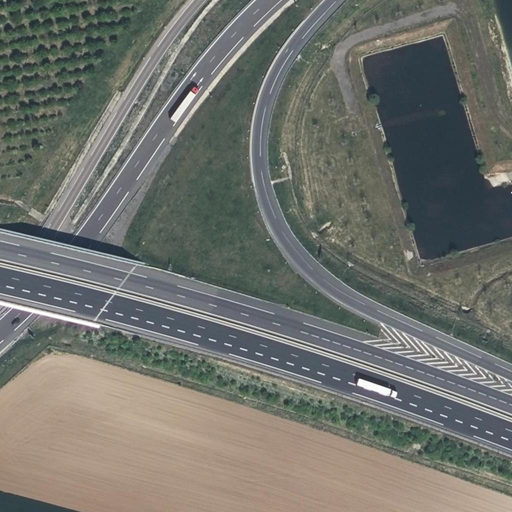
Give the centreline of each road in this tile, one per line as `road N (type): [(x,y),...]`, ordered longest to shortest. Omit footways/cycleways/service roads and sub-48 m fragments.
road 1 (motorway): [(511,405),(267,321),(0,249)]
road 2 (motorway): [(511,375),(324,284),(268,211),(257,160),(262,102),(290,47),(331,0)]
road 3 (motorway): [(0,275),(255,342),(511,430)]
road 4 (motorway): [(0,332),(31,307),(214,56),(268,0)]
road 5 (motorway): [(200,0),(0,302)]
